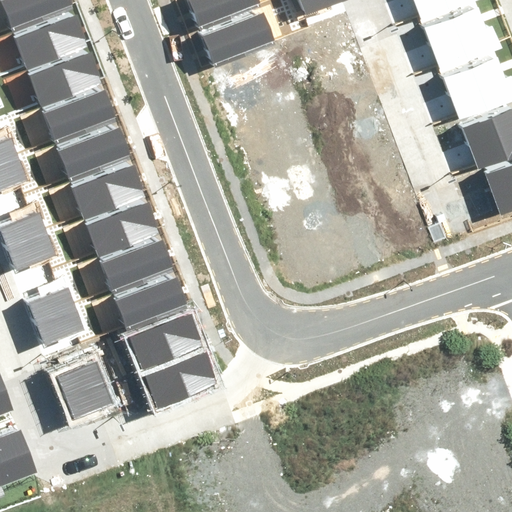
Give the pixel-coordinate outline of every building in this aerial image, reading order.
[(0,0),(10,26),(69,5),(67,0),(0,0)] [(185,0),(195,27),(258,3),(256,0),(185,0)] [(290,0),(297,16),(337,1),(336,0),(290,0)] [(413,0),(421,22),(482,1),(481,0),(413,0)] [(200,34),(210,62),(273,39),(263,11),(200,34)] [(425,30),(439,72),(500,52),(493,29),(485,32),(478,13),(425,30)] [(17,40),(27,68),(86,47),(76,19),(17,40)] [(29,78),(39,106),(99,85),(88,57),(29,78)] [(444,77),(458,119),(511,100),(511,76),(504,78),(497,59),(444,77)] [(43,111),(53,140),(112,118),(102,90),(43,111)] [(511,110),(464,127),(478,169),(511,157),(511,110)] [(56,150),(67,178),(126,157),(116,129),(56,150)] [(0,145),(0,168),(21,161),(14,141),(0,145)] [(0,168),(0,192),(29,181),(21,161),(0,168)] [(70,186),(81,214),(140,193),(129,165),(70,186)] [(511,165),(489,173),(502,212),(511,208),(511,165)] [(86,225),(96,254),(155,232),(145,204),(86,225)] [(0,229),(8,249),(48,234),(41,214),(0,229)] [(8,249),(16,270),(56,255),(48,234),(8,249)] [(99,261),(110,289),(169,268),(158,240),(99,261)] [(117,299),(127,327),(186,306),(176,278),(117,299)] [(30,305),(37,325),(78,310),(70,290),(30,305)] [(37,325),(45,346),(85,331),(78,310),(37,325)] [(131,338),(142,368),(202,347),(192,318),(131,338)] [(146,377),(157,407),(217,386),(207,356),(146,377)] [(58,379),(66,399),(106,384),(98,364),(58,379)] [(66,399),(74,420),(114,404),(106,384),(66,399)] [(0,418),(13,413),(5,391),(0,392),(0,418)] [(0,466),(29,455),(21,433),(0,441),(0,466)] [(38,477),(29,455),(0,466),(0,502),(8,500),(4,490),(38,477)]
